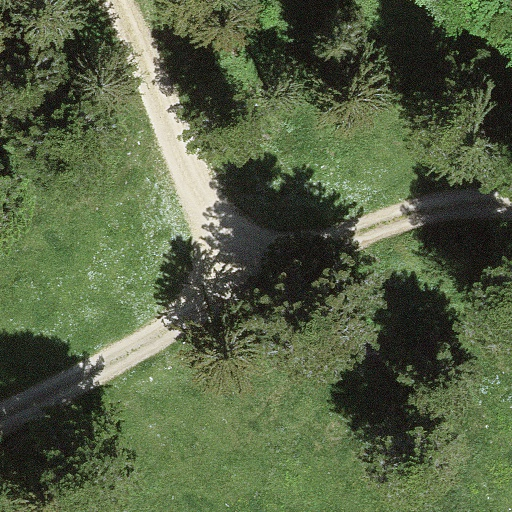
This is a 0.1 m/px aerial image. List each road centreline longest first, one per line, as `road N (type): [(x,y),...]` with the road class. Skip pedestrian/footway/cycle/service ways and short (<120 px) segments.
road 1 (track): [(511,204),(427,208),(227,260),(196,307),(143,345),(0,414)]
road 2 (track): [(227,260),(116,0)]
